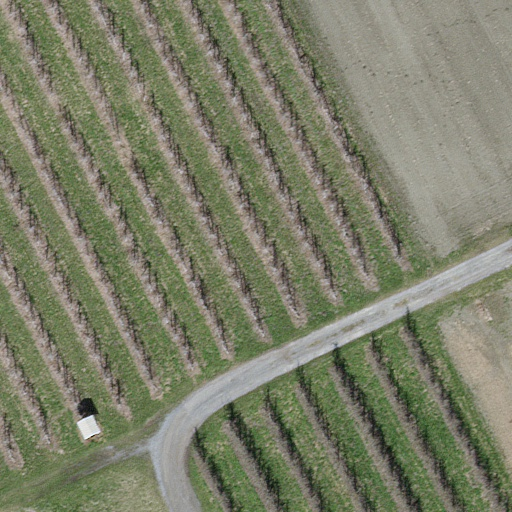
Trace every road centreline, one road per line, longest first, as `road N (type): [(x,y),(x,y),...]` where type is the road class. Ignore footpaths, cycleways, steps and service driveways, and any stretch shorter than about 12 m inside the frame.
road 1 (track): [(192,407),(511,245)]
road 2 (unknown): [(0,505),(192,407)]
